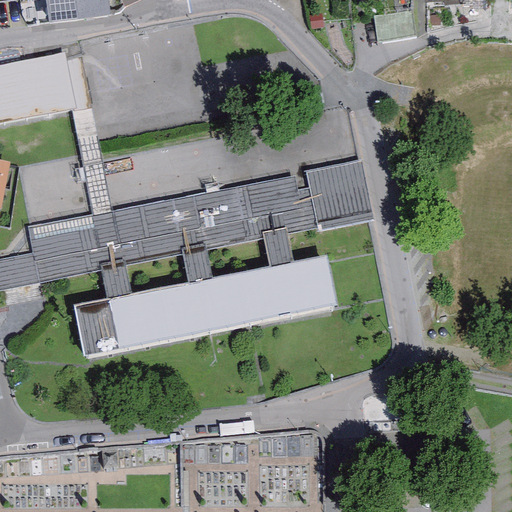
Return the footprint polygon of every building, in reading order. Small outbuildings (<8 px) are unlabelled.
[(79,24),(75,0),(44,0),(49,28),(79,24)] [(75,0),(79,24),(108,19),(105,0),(75,0)] [(120,0),(125,10),(147,0),(120,0)] [(76,114),(65,55),(0,67),(0,126),(73,114),(76,114)] [(91,215),(111,211),(93,111),(76,114),(73,114),(91,215)] [(91,215),(27,227),(32,253),(0,259),(0,290),(101,270),(106,298),(129,294),(123,265),(183,252),(189,282),(210,277),(204,249),(264,237),(270,267),(292,262),(286,234),(317,228),(318,232),(376,221),(364,161),(303,173),(305,186),(299,188),(296,174),(111,211),(91,215)] [(0,209),(9,165),(0,163),(0,209)] [(73,306),(83,357),(335,308),(325,257),(292,262),(270,267),(210,277),(189,282),(129,294),(106,298),(73,306)]
